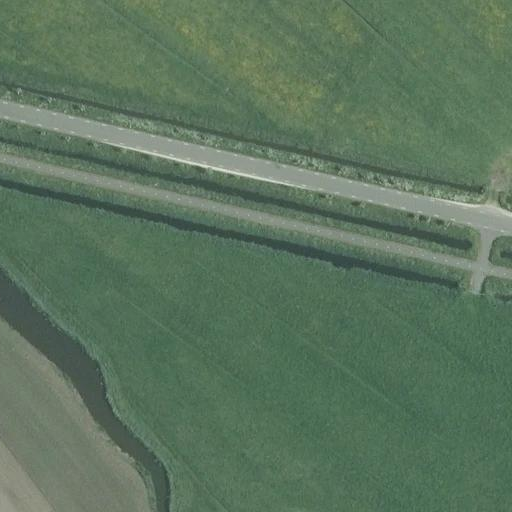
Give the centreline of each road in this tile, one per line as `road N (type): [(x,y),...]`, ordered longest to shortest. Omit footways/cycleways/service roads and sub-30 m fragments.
road 1 (tertiary): [(511,226),(0,110)]
road 2 (track): [(471,322),(504,154)]
